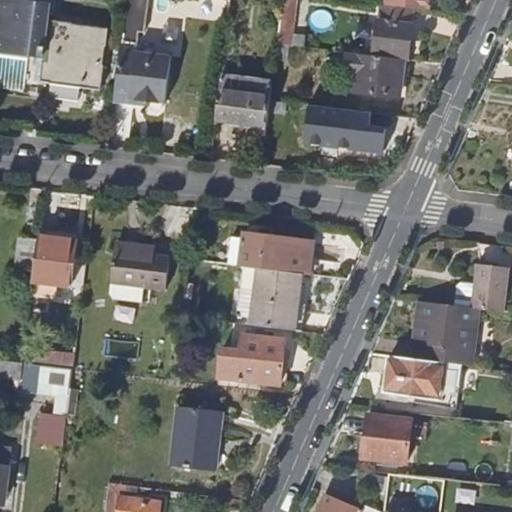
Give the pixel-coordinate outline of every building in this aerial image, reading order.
[(0,89),(12,91),(23,3),(2,0),(0,12),(0,89)] [(165,103),(172,51),(138,47),(138,42),(140,27),(144,28),(147,0),(127,0),(122,40),(121,44),(114,102),(131,105),(132,99),(165,103)] [(282,0),(276,60),(287,61),(289,46),(303,48),(304,37),(293,35),(296,0),(282,0)] [(415,8),(429,10),(429,0),(385,0),(385,4),(415,8)] [(415,8),(385,4),(369,2),(367,20),(378,21),(374,53),(408,58),(415,8)] [(23,3),(12,91),(38,94),(40,83),(101,90),(104,65),(103,65),(105,47),(107,46),(108,28),(72,24),(72,23),(47,20),(48,6),(23,3)] [(400,96),(403,60),(360,56),(357,92),(400,96)] [(217,119),(267,125),(269,112),(270,100),(272,82),(222,76),(217,119)] [(285,102),(270,100),(269,112),(284,113),(285,102)] [(370,113),(308,105),(304,144),(383,153),(385,130),(368,128),(370,113)] [(284,127),(274,126),(271,157),(282,158),(284,127)] [(230,264),(258,267),(301,273),(309,274),(312,242),(255,235),(245,233),(244,235),(234,234),(230,264)] [(17,264),(30,266),(35,236),(22,234),(17,264)] [(39,236),(33,280),(72,284),(76,240),(39,236)] [(169,255),(114,249),(108,293),(112,298),(141,301),(142,286),(166,289),(169,255)] [(481,309),(505,312),(510,268),(478,264),(473,308),(481,309)] [(301,273),(258,267),(251,324),(294,329),(301,273)] [(481,309),(473,308),(424,302),(418,346),(424,347),(423,359),(462,364),(474,366),(481,309)] [(226,322),(202,321),(201,332),(226,333),(226,322)] [(285,338),(242,335),(239,380),(282,383),(285,338)] [(25,348),(23,361),(58,366),(60,353),(25,348)] [(462,364),(423,359),(390,355),(385,393),(394,394),(438,400),(440,383),(459,386),(462,364)] [(23,361),(0,358),(0,376),(21,379),(23,361)] [(58,366),(23,361),(21,379),(20,388),(69,394),(72,367),(58,366)] [(456,409),(459,386),(440,383),(438,400),(394,394),(394,400),(456,409)] [(179,407),(172,465),(215,470),(222,412),(179,407)] [(39,442),(66,444),(68,413),(42,411),(39,442)] [(363,457),(406,462),(412,420),(368,415),(363,457)] [(0,448),(0,500),(5,501),(10,450),(0,448)] [(387,488),(389,473),(363,469),(362,485),(387,488)] [(109,482),(105,511),(158,511),(160,502),(131,498),(125,498),(126,484),(109,482)] [(419,511),(422,492),(397,489),(394,511),(419,511)] [(383,511),(365,504),(363,510),(325,495),(317,511),(383,511)]
